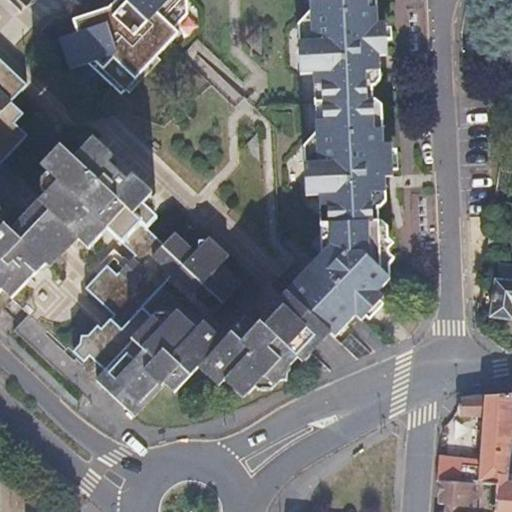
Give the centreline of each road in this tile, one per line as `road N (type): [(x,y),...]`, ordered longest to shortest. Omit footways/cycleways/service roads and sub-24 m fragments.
road 1 (residential): [(442,0),(448,373)]
road 2 (secondary): [(159,465),(101,448),(0,353)]
road 3 (residential): [(377,401),(301,418),(205,458)]
road 4 (residential): [(247,504),(271,472),(377,401)]
road 5 (secondary): [(0,401),(123,511)]
road 6 (residential): [(411,511),(423,381)]
